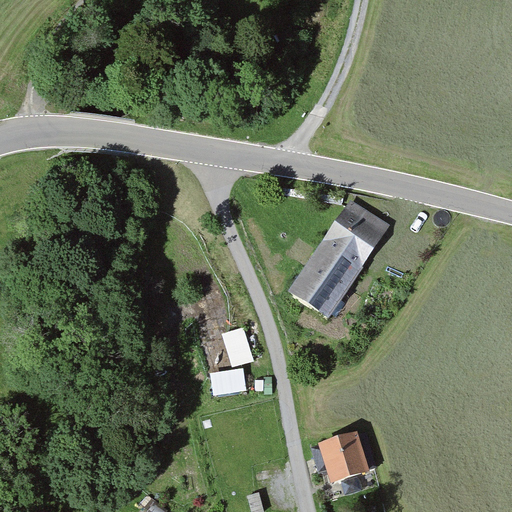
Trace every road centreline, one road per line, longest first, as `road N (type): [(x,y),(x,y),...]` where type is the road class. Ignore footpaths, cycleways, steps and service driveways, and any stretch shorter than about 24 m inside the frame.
road 1 (unclassified): [(212,155),(214,189),(263,308),(309,511)]
road 2 (tertiary): [(212,155),(511,216)]
road 3 (tertiary): [(0,141),(59,134),(212,155)]
road 4 (track): [(28,134),(66,28),(93,0)]
